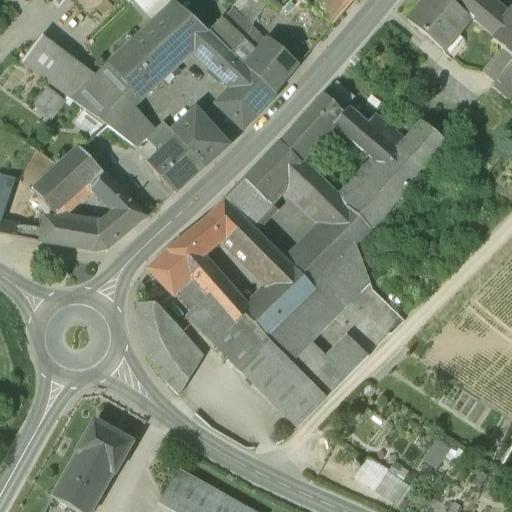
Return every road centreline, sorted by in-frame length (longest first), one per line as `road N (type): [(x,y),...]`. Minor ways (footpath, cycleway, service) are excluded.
road 1 (secondary): [(95,300),(242,157),(382,0)]
road 2 (secondary): [(346,511),(210,446),(111,362)]
road 3 (secondary): [(0,493),(60,378)]
